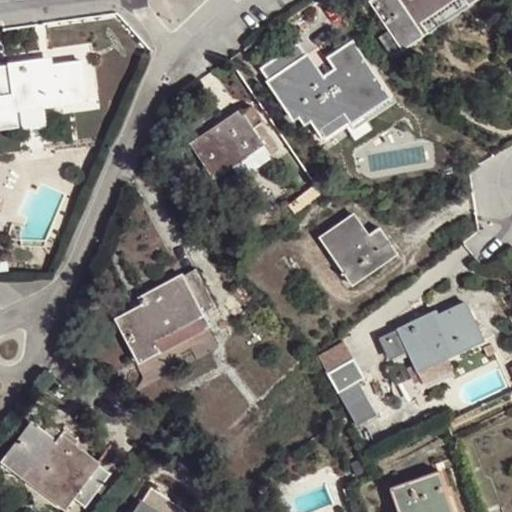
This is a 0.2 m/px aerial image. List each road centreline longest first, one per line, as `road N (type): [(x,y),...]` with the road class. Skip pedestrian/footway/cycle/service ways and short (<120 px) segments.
road 1 (residential): [(67,284),(171,41)]
road 2 (residential): [(67,284),(33,360),(17,375),(0,376)]
